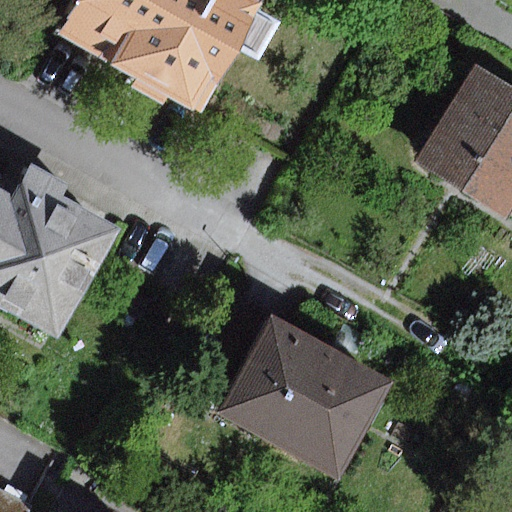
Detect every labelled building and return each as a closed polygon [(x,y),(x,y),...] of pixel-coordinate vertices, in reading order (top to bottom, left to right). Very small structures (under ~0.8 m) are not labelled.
[(201,113),(265,6),(253,0),(85,0),(65,37),(201,113)] [(511,90),(477,69),(419,164),(454,186),(506,218),(511,208),(511,90)] [(0,307),(51,334),(106,233),(50,203),(59,186),(15,162),(3,184),(0,182),(0,307)] [(236,396),(274,326),(237,305),(198,375),(236,396)] [(343,491),(397,394),(274,326),(236,396),(220,423),(343,491)] [(511,511),(511,477),(489,511),(511,511)] [(0,511),(27,511),(30,507),(0,491),(0,511)]
